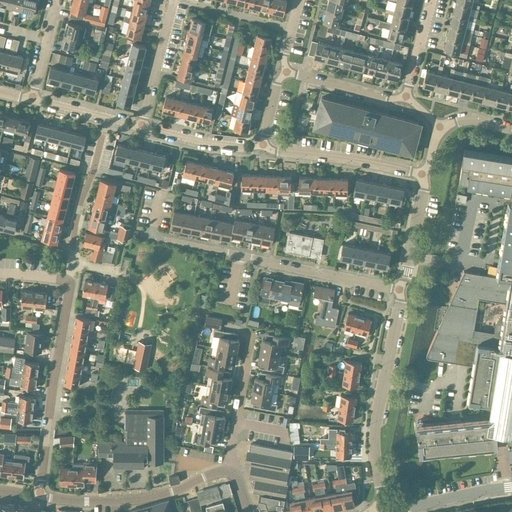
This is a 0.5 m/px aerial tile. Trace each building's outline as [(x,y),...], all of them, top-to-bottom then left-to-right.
[(22,0),(8,0),(7,6),(20,9),(22,0)] [(22,0),(20,9),(34,13),(37,0),(22,0)] [(88,2),(81,0),(72,0),(69,17),(104,26),(105,19),(85,14),(88,2)] [(146,13),(149,2),(142,0),(134,0),(132,10),(146,13)] [(262,0),(249,0),(248,6),(260,9),(262,0)] [(262,0),(260,9),(271,12),(274,0),(262,0)] [(287,1),(283,0),(274,0),(271,12),(283,15),(287,1)] [(345,1),(341,0),(328,0),(326,9),(342,13),(345,1)] [(397,0),(396,0),(388,0),(389,0),(397,2),(394,10),(394,12),(409,16),(412,4),(397,0)] [(456,0),(456,1),(471,5),(471,7),(479,9),(480,5),(471,3),(472,0),(456,0)] [(468,17),(468,19),(475,21),(476,17),(469,15),(471,7),(471,5),(456,1),(453,13),(468,17)] [(118,6),(112,5),(109,17),(115,18),(118,6)] [(360,5),(357,17),(362,18),(365,6),(360,5)] [(393,14),(391,22),(391,24),(406,28),(409,16),(394,12),(394,10),(387,8),(386,12),(393,14)] [(339,25),(342,13),(326,9),(323,21),(339,25)] [(146,13),(132,10),(129,22),(143,25),(146,13)] [(465,29),(464,31),(472,33),(473,29),(465,27),(468,19),(468,17),(453,13),(450,25),(465,29)] [(403,41),(406,28),(391,24),(391,22),(367,16),(366,20),(379,23),(378,26),(390,29),(388,37),(403,41)] [(189,29),(210,35),(213,23),(192,17),(189,29)] [(64,34),(83,39),(85,27),(81,26),(67,22),(64,34)] [(140,37),(143,25),(129,22),(126,34),(129,34),(134,36),(140,37)] [(97,31),(95,40),(103,42),(107,26),(96,24),(94,30),(97,31)] [(462,41),(462,43),(469,45),(470,41),(462,39),(464,31),(465,29),(450,25),(447,37),(462,41)] [(209,40),(210,35),(189,29),(186,41),(200,45),(202,38),(209,40)] [(80,51),(83,39),(64,34),(61,46),(75,50),(75,49),(80,51)] [(257,34),(254,46),(268,50),(271,38),(257,34)] [(10,53),(9,53),(2,51),(6,37),(0,35),(0,67),(6,69),(10,53)] [(462,41),(447,37),(444,49),(459,53),(458,55),(466,57),(467,53),(460,51),(462,43),(462,41)] [(10,53),(6,69),(19,72),(23,57),(15,55),(19,40),(13,39),(9,53),(10,53)] [(312,40),(308,54),(314,56),(314,58),(326,61),(330,45),(312,40)] [(200,45),(186,41),(183,53),(197,57),(200,45)] [(114,44),(106,42),(104,48),(112,50),(114,44)] [(129,55),(143,58),(146,46),(132,43),(129,55)] [(342,48),(330,45),(326,61),(338,64),(342,48)] [(268,50),(254,46),(251,58),(265,61),(268,50)] [(112,50),(104,48),(101,60),(109,62),(110,55),(112,50)] [(350,67),(354,51),(342,48),(338,64),(350,67)] [(98,61),(100,53),(88,50),(86,58),(98,61)] [(511,69),(511,53),(501,50),(500,54),(511,57),(509,68),(511,69)] [(362,70),(366,54),(354,51),(350,67),(362,70)] [(477,52),(475,60),(482,62),(484,54),(477,52)] [(197,57),(183,53),(180,65),(194,68),(197,57)] [(374,73),(378,57),(366,54),(362,70),(374,73)] [(423,85),(437,89),(441,74),(446,56),(441,54),(437,73),(426,70),(423,85)] [(129,55),(126,67),(140,70),(143,58),(129,55)] [(390,60),(378,57),(374,73),(386,76),(390,60)] [(265,61),(251,58),(248,69),(262,73),(265,61)] [(90,61),(84,60),(82,68),(88,69),(90,61)] [(402,64),(390,60),(386,76),(398,79),(402,64)] [(97,63),(90,61),(88,69),(94,71),(97,63)] [(191,80),(194,68),(180,65),(177,76),(191,80)] [(473,98),(485,102),(489,86),(494,67),(489,66),(486,77),(487,77),(485,85),(476,83),(473,98)] [(47,80),(59,83),(63,70),(50,67),(47,80)] [(137,82),(140,70),(126,67),(123,79),(137,82)] [(437,89),(449,92),(453,77),(453,74),(455,69),(451,68),(449,76),(441,74),(437,89)] [(262,73),(248,69),(245,81),(259,84),(262,73)] [(71,86),(75,73),(63,70),(59,83),(71,86)] [(449,92),(461,95),(465,80),(467,72),(463,71),(462,76),(453,74),(453,77),(449,92)] [(83,89),(87,76),(75,73),(71,86),(83,89)] [(461,95),(473,98),(476,83),(479,75),(475,74),(473,82),(465,80),(461,95)] [(87,76),(83,89),(95,92),(99,79),(87,76)] [(134,94),(137,82),(123,79),(120,90),(134,94)] [(485,102),(497,105),(501,89),(503,81),(499,80),(497,88),(489,86),(485,102)] [(245,81),(242,93),(256,96),(259,84),(245,81)] [(497,105),(508,108),(511,93),(511,83),(509,91),(501,89),(497,105)] [(110,88),(103,86),(101,91),(109,94),(110,88)] [(134,94),(120,90),(117,102),(131,106),(134,94)] [(256,96),(242,93),(239,105),(253,108),(256,96)] [(162,110),(174,113),(178,99),(166,96),(164,101),(162,110)] [(368,142),(410,153),(413,154),(418,136),(415,136),(419,122),(376,111),(376,112),(367,110),(367,109),(322,97),(317,114),(320,115),(316,128),(359,139),(360,136),(369,139),(368,142)] [(186,116),(189,102),(178,99),(174,113),(186,116)] [(301,107),(310,110),(312,102),(303,100),(301,107)] [(197,119),(201,105),(189,102),(186,116),(197,119)] [(201,105),(197,119),(209,122),(213,108),(201,105)] [(253,108),(239,105),(236,116),(250,120),(253,108)] [(18,118),(7,115),(3,127),(15,130),(18,118)] [(247,132),(250,120),(236,116),(233,128),(247,132)] [(31,122),(18,118),(15,130),(26,133),(25,136),(30,138),(33,127),(29,126),(31,122)] [(35,136),(48,139),(51,127),(39,124),(35,136)] [(63,130),(51,127),(48,139),(59,142),(63,130)] [(74,133),(63,130),(59,142),(71,145),(74,133)] [(74,133),(71,145),(84,148),(87,136),(74,133)] [(115,157),(127,160),(130,147),(118,144),(115,157)] [(142,150),(130,147),(127,160),(139,163),(142,150)] [(0,149),(0,162),(5,163),(8,151),(0,149)] [(150,166),(154,153),(142,150),(139,163),(150,166)] [(467,171),(470,172),(467,186),(511,192),(511,197),(501,261),(504,262),(503,268),(500,268),(499,277),(464,271),(437,330),(425,358),(435,359),(473,366),(477,344),(511,349),(511,158),(465,151),(460,178),(460,180),(461,181),(462,182),(464,182),(466,179),(467,171)] [(154,153),(150,166),(162,169),(166,156),(154,153)] [(29,156),(26,169),(36,171),(40,159),(29,156)] [(195,177),(199,163),(187,160),(183,174),(195,177)] [(207,180),(210,166),(199,163),(195,177),(207,180)] [(177,164),(175,171),(182,173),(184,166),(177,164)] [(218,183),(218,184),(222,169),(210,166),(207,180),(213,182),(212,188),(217,189),(218,183)] [(26,169),(24,177),(34,180),(36,171),(26,169)] [(60,169),(57,180),(73,184),(76,172),(60,169)] [(234,172),(222,169),(218,184),(230,187),(234,172)] [(242,189),(254,189),(254,175),(242,174),(242,189)] [(266,175),(254,175),(254,189),(266,190),(266,175)] [(278,176),(266,175),(266,190),(273,190),(272,194),(278,194),(278,190),(278,176)] [(278,176),(278,190),(278,194),(294,195),(294,191),(294,183),(291,183),(291,177),(278,176)] [(311,177),(299,177),(299,183),(294,183),(294,191),(311,192),(311,177)] [(311,177),(311,192),(323,193),(324,178),(311,177)] [(336,179),(324,178),(323,193),(335,193),(336,179)] [(98,191),(114,195),(117,183),(101,179),(98,191)] [(348,179),(336,179),(335,193),(347,194),(348,179)] [(365,196),(368,181),(356,179),(353,193),(365,196)] [(19,196),(30,199),(33,183),(23,180),(20,192),(19,196)] [(73,184),(57,180),(54,192),(70,196),(73,184)] [(168,189),(169,182),(162,180),(161,187),(168,189)] [(380,184),(368,181),(365,196),(377,198),(380,184)] [(392,186),(380,184),(377,198),(389,201),(392,186)] [(404,189),(392,186),(389,201),(401,203),(404,189)] [(112,202),(114,195),(98,191),(95,202),(125,210),(126,205),(112,202)] [(67,207),(70,196),(54,192),(51,204),(67,207)] [(216,195),(214,200),(220,202),(227,203),(234,204),(235,193),(229,192),(228,198),(216,195)] [(456,200),(456,201),(465,202),(467,195),(457,193),(456,200)] [(15,232),(17,225),(18,219),(12,218),(16,204),(19,204),(20,200),(11,197),(6,216),(3,229),(15,232)] [(125,210),(95,202),(92,214),(108,218),(110,211),(123,215),(125,210)] [(64,219),(67,207),(51,204),(48,215),(64,219)] [(181,229),(184,213),(174,211),(171,227),(181,229)] [(191,231),(194,215),(184,213),(181,229),(191,231)] [(105,230),(108,218),(92,214),(89,226),(105,230)] [(45,227),(61,231),(64,219),(48,215),(45,227)] [(201,233),(204,217),(194,215),(191,231),(201,233)] [(211,235),(214,219),(204,217),(201,233),(211,235)] [(224,221),(214,219),(211,235),(221,237),(224,221)] [(235,219),(234,223),(232,236),(242,238),(245,221),(235,219)] [(231,239),(232,236),(234,223),(224,221),(221,237),(231,239)] [(252,240),(255,223),(245,221),(242,238),(252,240)] [(262,242),(265,225),(255,223),(252,240),(262,242)] [(275,227),(265,225),(262,242),(272,244),(275,227)] [(121,226),(117,239),(126,242),(130,228),(121,226)] [(58,242),(61,231),(45,227),(42,239),(58,242)] [(322,247),(324,239),(289,231),(285,251),(297,254),(298,252),(316,256),(318,246),(322,247)] [(91,258),(101,260),(103,250),(106,242),(101,240),(102,236),(87,232),(84,244),(94,246),(91,258)] [(340,258),(352,261),(355,246),(343,244),(340,258)] [(355,246),(352,261),(364,263),(367,249),(355,246)] [(103,250),(101,260),(115,264),(119,249),(115,248),(115,250),(114,253),(112,252),(107,251),(103,250)] [(367,249),(364,263),(375,266),(378,251),(367,249)] [(378,251),(375,266),(387,268),(390,253),(378,251)] [(291,283),(273,279),(264,277),(259,300),(269,302),(270,297),(289,301),(289,304),(298,306),(299,301),(303,284),(291,281),(291,283)] [(97,281),(85,279),(83,294),(94,296),(97,281)] [(92,308),(97,309),(99,297),(106,298),(108,283),(97,281),(94,296),(93,303),(92,308)] [(116,287),(110,286),(108,299),(114,300),(116,287)] [(335,327),(339,308),(331,307),(335,290),(315,286),(313,296),(323,298),(319,315),(317,315),(315,322),(335,327)] [(21,305),(34,307),(35,291),(23,290),(21,305)] [(35,291),(34,307),(46,308),(47,292),(35,291)] [(11,306),(2,306),(2,319),(11,319),(11,306)] [(355,331),(360,316),(348,313),(344,327),(355,331)] [(74,327),(89,330),(91,318),(76,316),(74,327)] [(222,319),(207,316),(205,324),(220,327),(222,319)] [(372,319),(360,316),(355,331),(367,334),(372,319)] [(89,330),(74,327),(72,338),(87,341),(89,330)] [(218,347),(237,351),(239,340),(235,339),(236,333),(214,329),(213,335),(220,337),(218,347)] [(26,350),(41,351),(43,333),(28,332),(26,350)] [(119,340),(121,333),(114,332),(113,338),(119,340)] [(260,350),(280,354),(281,346),(285,346),(285,344),(288,344),(289,338),(268,334),(267,340),(262,339),(260,350)] [(295,335),(294,342),(297,342),(304,343),(305,337),(295,335)] [(0,350),(13,352),(15,338),(0,336),(0,350)] [(87,341),(72,338),(70,350),(85,352),(87,341)] [(133,366),(146,369),(151,344),(139,341),(133,366)] [(325,350),(332,351),(333,343),(326,342),(325,350)] [(511,349),(477,344),(473,366),(468,401),(491,405),(508,408),(511,382),(511,349)] [(235,362),(237,351),(218,347),(216,355),(213,355),(212,357),(209,357),(208,363),(229,367),(230,361),(235,362)] [(85,352),(70,350),(68,361),(83,363),(85,352)] [(278,364),(280,354),(260,350),(258,361),(263,362),(262,368),(283,372),(284,365),(278,364)] [(14,367),(14,372),(22,373),(37,375),(39,363),(24,361),(25,358),(16,356),(14,367)] [(193,356),(192,362),(199,364),(200,357),(193,356)] [(346,360),(345,373),(359,375),(361,363),(346,360)] [(83,363),(68,361),(66,372),(81,375),(83,363)] [(209,374),(207,385),(230,389),(232,378),(227,377),(229,371),(207,367),(206,374),(209,374)] [(13,378),(22,379),(21,385),(35,388),(37,375),(22,373),(14,372),(13,377),(13,378)] [(79,386),(81,375),(66,372),(64,383),(79,386)] [(253,388),(273,392),(275,381),(281,383),(282,376),(261,372),(260,378),(255,377),(253,388)] [(359,375),(345,373),(343,385),(358,387),(359,375)] [(115,381),(110,380),(104,404),(109,405),(115,381)] [(228,401),(230,389),(207,385),(205,396),(202,395),(201,402),(222,406),(223,400),(228,401)] [(271,403),(273,392),(253,388),(251,400),(256,400),(255,406),(276,410),(277,404),(271,403)] [(10,402),(9,406),(33,409),(34,397),(20,395),(19,402),(10,402)] [(339,407),(354,409),(356,397),(341,395),(339,407)] [(33,409),(9,406),(2,405),(2,410),(18,412),(17,419),(32,421),(33,409)] [(503,434),(508,408),(491,405),(489,417),(415,424),(416,429),(417,429),(419,455),(498,447),(498,444),(504,443),(503,434)] [(200,423),(223,428),(225,417),(220,416),(221,410),(200,406),(199,412),(205,413),(203,424),(200,423)] [(353,421),(354,409),(339,407),(338,419),(353,421)] [(511,408),(508,408),(503,434),(504,443),(508,443),(509,458),(511,457),(511,408)] [(148,462),(163,462),(164,410),(126,410),(126,429),(125,441),(100,441),(99,455),(114,456),(114,467),(144,467),(144,459),(148,459),(148,462)] [(0,426),(11,428),(12,418),(1,416),(0,424),(0,426)] [(221,439),(223,428),(200,423),(198,434),(195,434),(194,440),(215,444),(216,438),(221,439)] [(336,444),(351,444),(351,431),(336,431),(336,438),(321,438),(315,438),(315,444),(320,444),(327,444),(327,443),(336,443),(336,444)] [(16,435),(4,434),(4,444),(15,445),(16,435)] [(19,442),(29,442),(29,436),(17,435),(17,444),(19,444),(19,442)] [(61,439),(61,448),(74,446),(75,437),(61,439)] [(286,484),(292,451),(250,443),(249,450),(246,464),(253,465),(251,478),(257,480),(257,479),(286,484)] [(351,456),(351,444),(336,444),(336,456),(351,456)] [(294,446),(294,458),(308,459),(309,446),(294,446)] [(0,453),(0,467),(1,467),(0,475),(11,476),(14,460),(2,458),(2,454),(0,453)] [(14,460),(11,476),(23,477),(24,466),(28,466),(29,456),(14,454),(14,460)] [(73,468),(72,484),(84,485),(84,479),(95,480),(95,482),(96,482),(97,468),(96,468),(97,462),(85,462),(85,464),(74,463),(73,468)] [(62,467),(61,484),(72,484),(73,468),(62,467)] [(343,469),(337,471),(338,479),(340,485),(341,492),(344,508),(355,506),(353,497),(357,496),(354,482),(346,483),(343,469)] [(171,484),(180,482),(178,474),(169,476),(171,484)] [(257,479),(257,480),(255,493),(261,494),(261,493),(267,494),(268,492),(285,495),(288,484),(286,484),(257,479)] [(336,486),(337,492),(331,494),(334,509),(344,508),(341,492),(340,485),(338,479),(333,480),(334,487),(336,486)] [(229,482),(218,486),(221,496),(232,493),(229,482)] [(334,509),(331,494),(325,495),(324,488),(325,488),(324,482),(318,483),(323,511),(334,509)] [(320,511),(323,511),(318,483),(311,485),(313,490),(315,489),(316,496),(310,497),(312,511),(320,511)] [(304,499),(303,492),(305,491),(304,485),(297,486),(299,493),(300,499),(302,511),(312,511),(310,497),(304,499)] [(198,497),(202,511),(200,504),(221,498),(221,496),(218,486),(197,492),(198,497)] [(302,511),(300,499),(299,493),(297,486),(291,487),(293,494),(294,493),(296,500),(289,501),(291,511),(302,511)] [(261,493),(261,494),(259,506),(259,507),(260,511),(281,511),(282,511),(285,495),(268,492),(267,494),(261,493)] [(195,511),(202,511),(198,497),(188,500),(191,511),(195,510),(195,511)] [(174,511),(172,511),(168,500),(128,511),(174,511)] [(225,511),(223,502),(206,506),(207,511),(225,511)]
